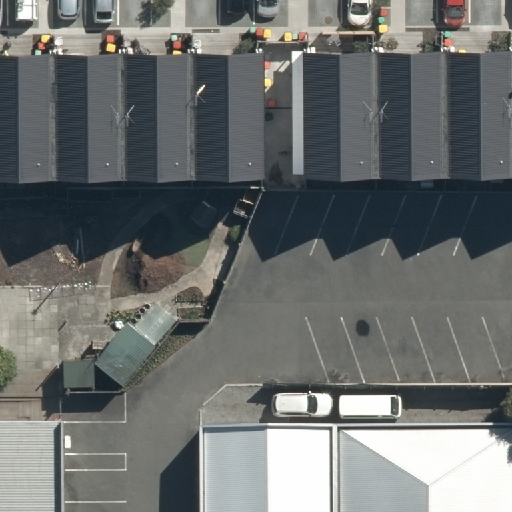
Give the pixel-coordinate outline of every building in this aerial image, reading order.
[(441,47),(374,48),(375,178),(441,177),(441,47)] [(511,47),(441,47),(441,177),(511,177),(511,47)] [(374,48),(302,48),(302,178),(375,178),(374,48)] [(52,51),(0,50),(0,180),(53,181),(52,51)] [(124,50),(52,51),(53,181),(125,180),(124,50)] [(191,50),(124,50),(125,180),(191,180),(191,50)] [(264,50),(191,50),(191,180),(265,179),(264,50)] [(63,511),(63,429),(0,428),(0,511),(63,511)] [(328,511),(328,434),(198,435),(198,511),(328,511)] [(511,511),(511,434),(340,435),(340,511),(511,511)]
